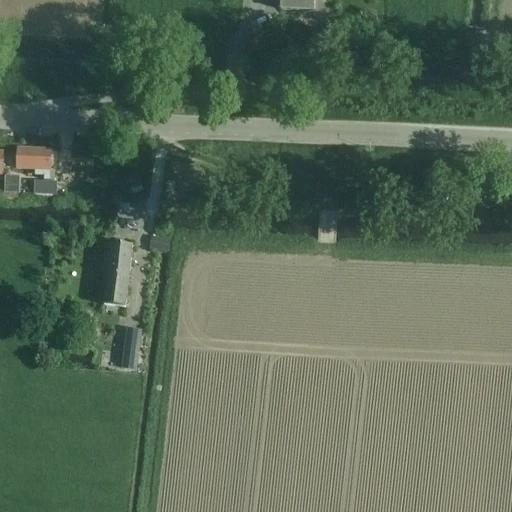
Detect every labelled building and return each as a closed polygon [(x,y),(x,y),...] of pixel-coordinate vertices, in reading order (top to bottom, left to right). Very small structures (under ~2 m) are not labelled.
[(280,0),(280,11),(314,13),(314,0),(280,0)] [(18,154),(17,171),(37,172),(37,176),(44,177),(44,182),(49,182),(49,181),(50,155),(50,151),(18,149),(18,154)] [(18,193),(18,180),(5,179),(4,192),(18,193)] [(34,183),(33,197),(56,198),(56,184),(52,184),(44,184),(34,183)] [(156,251),(162,252),(168,253),(171,242),(152,238),(149,250),(156,251)] [(103,307),(125,309),(132,247),(110,244),(103,307)] [(125,330),(121,370),(137,372),(141,332),(125,330)]
